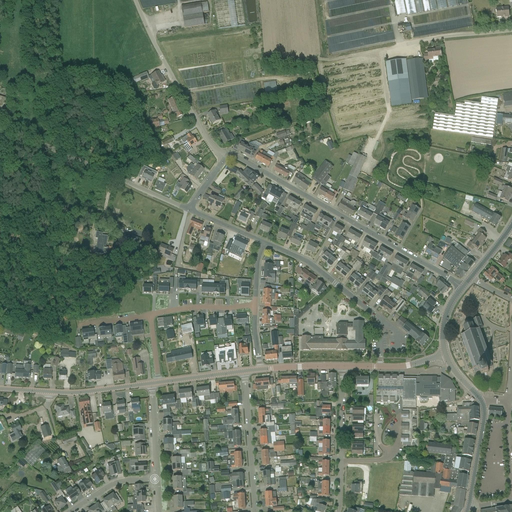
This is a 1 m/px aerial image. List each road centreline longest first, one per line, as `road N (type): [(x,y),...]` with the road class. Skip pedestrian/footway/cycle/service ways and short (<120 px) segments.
road 1 (unclassified): [(460,288),(233,154),(225,158)]
road 2 (unclassified): [(188,209),(0,127)]
road 3 (residential): [(380,366),(380,320),(312,265),(263,243)]
road 4 (unclassified): [(225,158),(198,125),(135,0)]
road 5 (tertiary): [(0,389),(76,393),(151,383)]
road 6 (residential): [(337,511),(343,366)]
road 7 (residential): [(255,511),(244,371)]
road 8 (residential): [(260,369),(254,325),(263,243)]
